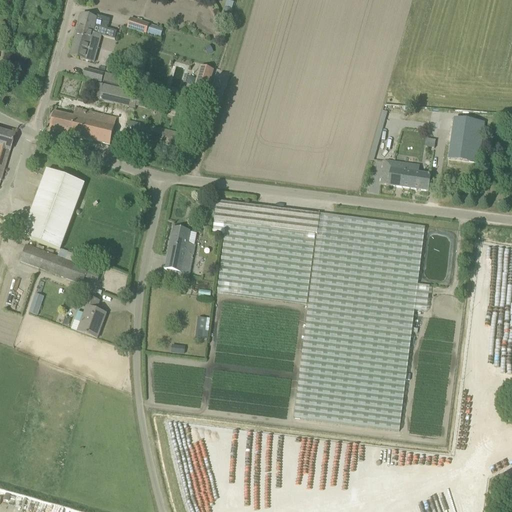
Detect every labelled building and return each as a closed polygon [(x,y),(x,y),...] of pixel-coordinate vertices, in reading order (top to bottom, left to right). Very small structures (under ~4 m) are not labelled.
[(229,25),(233,11),(224,8),(220,22),(229,25)] [(70,57),(86,61),(94,63),(102,36),(105,37),(107,29),(104,29),(106,22),(82,15),(70,57)] [(130,20),(127,29),(146,35),(149,26),(130,20)] [(148,33),(161,36),(163,29),(150,25),(148,33)] [(195,87),(207,90),(213,71),(201,68),(195,87)] [(86,70),(85,71),(83,78),(101,83),(103,75),(86,70)] [(122,87),(124,80),(105,75),(103,82),(122,87)] [(135,107),(138,94),(130,92),(127,108),(135,110),(135,107)] [(73,117),(54,113),(50,132),(110,146),(116,119),(75,109),(73,117)] [(129,122),(125,136),(178,148),(181,135),(129,122)] [(0,182),(14,136),(0,131),(0,182)] [(478,165),(482,140),(454,136),(450,160),(478,165)] [(383,163),(380,186),(428,193),(430,176),(406,173),(407,166),(383,163)] [(22,237),(60,251),(85,185),(47,171),(22,237)] [(426,228),(326,216),(217,202),(212,235),(223,236),(217,294),(305,306),(307,306),(316,235),(318,235),(295,419),(400,432),(415,312),(427,313),(430,287),(418,286),(426,228)] [(187,284),(189,276),(195,247),(187,245),(190,232),(173,229),(164,271),(181,274),(179,282),(187,284)] [(25,246),(20,262),(82,286),(85,279),(97,284),(102,270),(79,261),(77,266),(25,246)] [(77,333),(97,340),(106,315),(96,311),(99,303),(87,298),(84,307),(86,308),(77,333)] [(29,314),(37,317),(41,306),(33,303),(29,314)] [(205,333),(207,320),(200,320),(198,332),(205,333)] [(172,346),(172,354),(185,354),(185,347),(172,346)]
